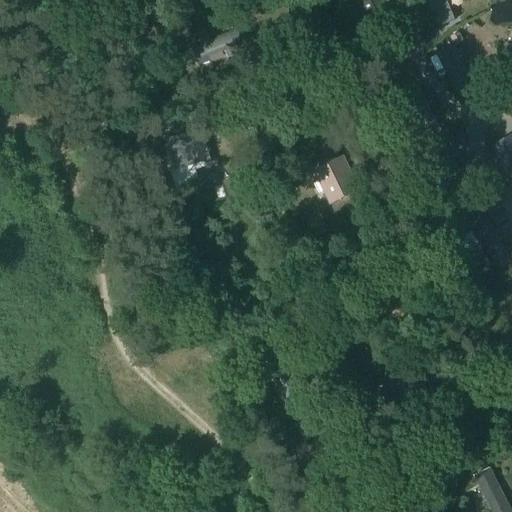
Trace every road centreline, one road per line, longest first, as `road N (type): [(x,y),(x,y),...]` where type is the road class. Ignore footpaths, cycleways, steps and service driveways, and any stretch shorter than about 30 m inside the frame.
road 1 (track): [(292,0),(511,451)]
road 2 (track): [(81,122),(110,207),(110,311),(135,363),(274,511)]
road 3 (unknown): [(420,264),(237,344)]
